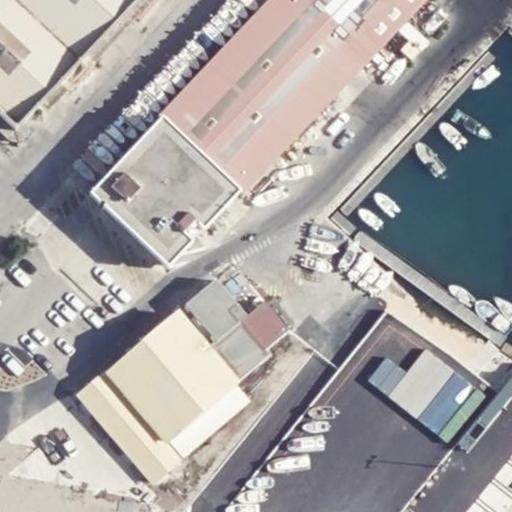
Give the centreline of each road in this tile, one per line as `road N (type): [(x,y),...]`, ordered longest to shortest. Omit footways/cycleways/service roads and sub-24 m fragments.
road 1 (unclassified): [(0,406),(62,375),(181,277),(257,237),(485,0)]
road 2 (unclassified): [(200,0),(44,156),(0,216)]
